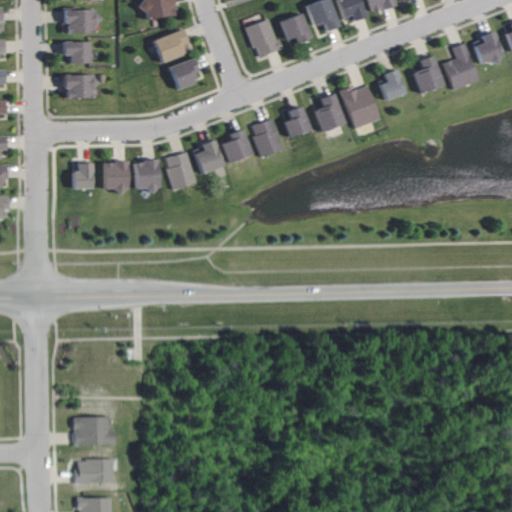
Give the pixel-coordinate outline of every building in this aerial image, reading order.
[(176,0),(179,11),(142,18),(140,9),(133,3),(135,0),(176,0)] [(306,0),(332,0),(341,25),(324,31),(320,20),(310,23),(303,1),(306,0)] [(335,0),(358,0),(364,14),(351,18),(350,15),(342,18),(335,0)] [(389,0),(391,3),(380,7),(378,4),(375,6),(376,7),(370,9),(366,0),(389,0)] [(93,31),(61,31),(61,21),(63,20),(63,8),(92,8),(92,10),(98,17),(93,23),(93,31)] [(244,22),(269,12),(281,43),(256,53),(244,22)] [(299,12),(278,19),(283,36),(291,34),(292,38),(306,33),(299,12)] [(511,48),(509,50),(502,32),(510,29),(508,23),(511,21),(511,48)] [(149,37),(186,25),(190,38),(180,41),(186,49),(157,59),(149,37)] [(478,61),(470,40),(479,37),(477,34),(490,29),(499,53),(497,54),(493,61),(486,58),(478,61)] [(88,40),(88,61),(68,61),(68,54),(61,54),(61,40),(88,40)] [(451,86),(441,61),(454,56),(450,45),(461,40),(475,77),(451,86)] [(191,51),(163,63),(172,86),(191,78),(188,70),(198,66),(191,51)] [(440,83),(418,91),(410,71),(413,70),(412,69),(419,66),(416,58),(429,53),(440,83)] [(383,97),(375,79),(382,76),(380,71),(392,67),(401,90),(383,97)] [(91,86),(91,96),(65,97),(65,87),(62,87),(62,73),(90,73),(90,75),(96,81),(91,86)] [(353,125),(338,87),(349,84),(350,87),(353,86),(354,87),(364,83),(376,116),(353,125)] [(318,129),(310,108),(320,105),(317,97),(329,92),(340,121),(318,129)] [(305,127),(286,134),(280,120),(288,117),(285,109),(297,104),(305,127)] [(279,146),(257,154),(250,134),(253,133),(249,123),(268,116),(279,146)] [(238,128),(248,152),(226,160),(218,141),(228,138),(226,132),(238,128)] [(222,164),(200,172),(192,148),(200,145),(199,142),(213,137),(222,164)] [(191,180),(169,187),(163,167),(166,166),(162,155),(182,150),(191,180)] [(132,187),(130,161),(137,161),(137,162),(140,162),(140,158),(153,157),(155,185),(153,185),(148,190),(142,186),(132,187)] [(90,186),(70,187),(69,168),(75,168),(74,160),(89,159),(90,186)] [(100,187),(100,161),(107,161),(107,162),(110,162),(110,159),(123,159),(123,187),(121,187),(116,192),(110,187),(100,187)] [(111,441),(110,426),(105,426),(105,413),(71,413),(71,414),(69,414),(69,425),(72,425),(72,427),(70,427),(70,441),(111,441)] [(109,454),(81,455),(81,457),(73,457),(73,466),(71,466),(71,480),(110,480),(109,454)] [(108,511),(108,493),(73,493),(73,505),(77,505),(77,506),(75,506),(75,511),(108,511)]
